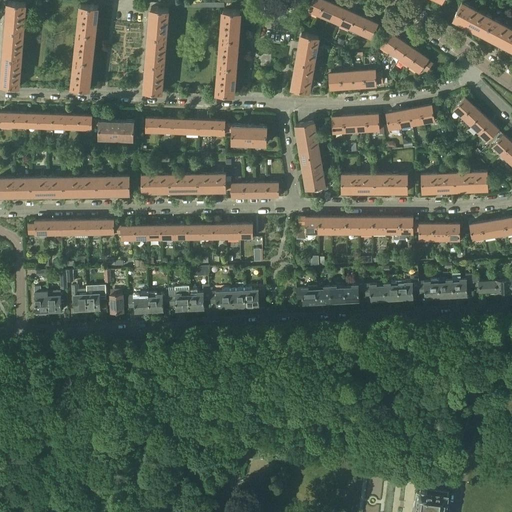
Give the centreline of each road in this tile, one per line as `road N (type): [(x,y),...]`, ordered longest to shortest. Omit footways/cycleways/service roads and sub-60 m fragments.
road 1 (residential): [(22,334),(511,311)]
road 2 (residential): [(0,209),(295,206)]
road 3 (residential): [(280,103),(0,92)]
road 4 (residential): [(295,206),(511,199)]
road 5 (residential): [(470,76),(417,95),(280,103)]
